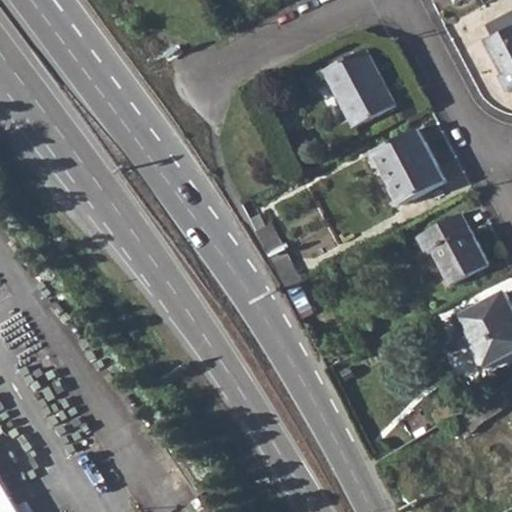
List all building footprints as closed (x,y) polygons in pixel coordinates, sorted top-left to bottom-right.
[(511,90),(511,12),(487,25),(509,70),(501,75),(510,92),(511,90)] [(327,70),(358,128),(399,106),(368,48),(327,70)] [(377,153),(405,207),(449,184),(420,130),(377,153)] [(438,253),(456,286),(493,266),(463,215),(418,239),(428,258),(438,253)] [(257,231),(280,275),(296,267),(273,222),(257,231)] [(282,280),(287,290),(300,283),(303,282),(298,272),(282,280)] [(287,290),(300,315),(313,309),(300,283),(287,290)] [(511,304),(507,294),(466,315),(481,345),(475,349),(486,369),(511,355),(511,304)] [(316,314),(313,309),(300,315),(303,320),(316,314)] [(459,319),(475,349),(481,345),(466,315),(459,319)] [(511,385),(454,420),(462,434),(511,404),(511,385)] [(420,438),(448,492),(479,476),(451,422),(420,438)] [(0,511),(22,511),(0,473),(0,511)]
